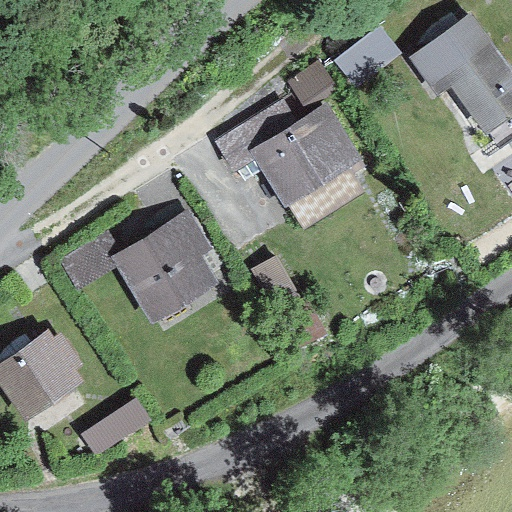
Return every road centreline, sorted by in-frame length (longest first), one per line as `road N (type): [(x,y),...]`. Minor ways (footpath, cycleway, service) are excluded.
road 1 (residential): [(511,296),(282,448),(162,496),(72,511)]
road 2 (unclassified): [(238,0),(0,227)]
